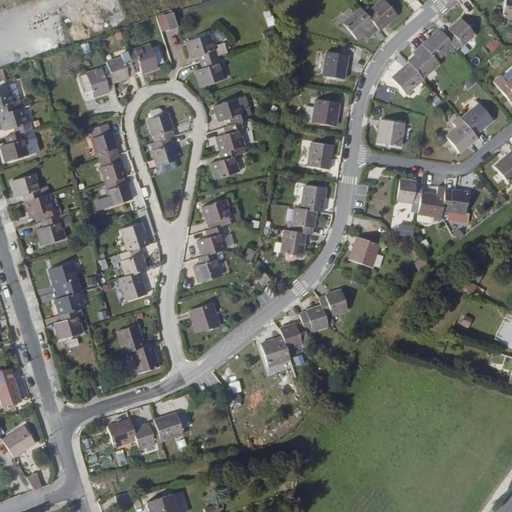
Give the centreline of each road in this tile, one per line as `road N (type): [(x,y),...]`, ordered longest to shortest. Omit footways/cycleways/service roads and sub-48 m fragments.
road 1 (residential): [(174,245),(198,129),(189,99),(156,90),(130,115),(161,226)]
road 2 (residential): [(185,377),(321,265),(341,223),(352,154)]
road 3 (residential): [(0,234),(57,423)]
road 4 (residential): [(352,154),(370,77),(445,0)]
road 5 (residential): [(352,154),(457,167),(511,129)]
road 6 (residential): [(57,423),(185,377)]
road 7 (residential): [(185,377),(167,317),(174,245)]
